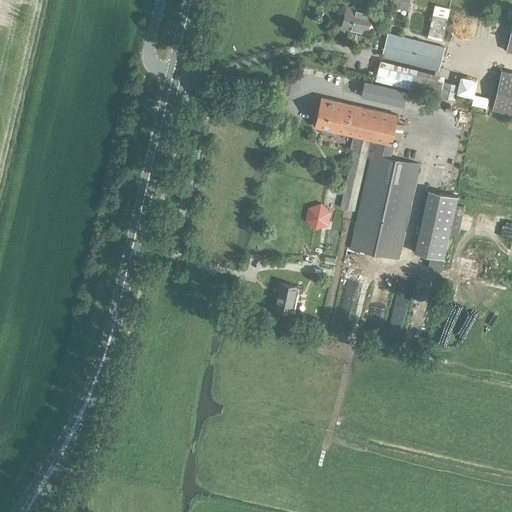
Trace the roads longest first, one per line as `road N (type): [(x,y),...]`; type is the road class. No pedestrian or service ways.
road 1 (secondary): [(19,511),(58,461),(103,359),(172,76)]
road 2 (track): [(403,269),(432,118),(306,84),(296,100),(203,87)]
road 3 (track): [(337,272),(323,333),(453,363),(511,361)]
road 4 (track): [(331,425),(234,366),(189,352),(204,266)]
road 5 (track): [(372,264),(320,466)]
road 6 (track): [(331,425),(511,467)]
